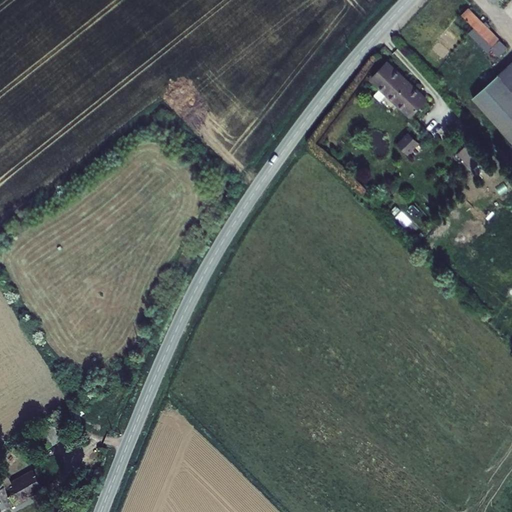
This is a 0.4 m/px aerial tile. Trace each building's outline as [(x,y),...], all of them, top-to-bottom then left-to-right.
[(475,27),(494,46),(500,39),(469,7),(462,14),(475,27)] [(494,46),(475,27),(469,33),(488,52),(491,49),(494,46)] [(494,46),(491,49),(499,57),(508,48),(500,39),(494,46)] [(428,98),(388,60),(370,79),(380,89),(386,95),(410,117),(428,98)] [(511,61),(473,98),(511,140),(511,61)] [(386,95),(380,89),(374,95),(380,101),(386,95)] [(420,143),(408,132),(397,144),(408,155),(420,143)] [(483,158),(468,143),(457,153),(473,169),(483,158)] [(85,405),(80,400),(69,412),(74,417),(81,409),(85,405)] [(81,409),(74,417),(78,420),(85,413),(81,409)] [(48,421),(36,429),(48,449),(68,437),(58,420),(50,425),(48,421)] [(15,451),(18,455),(32,445),(27,438),(18,445),(19,448),(15,451)] [(37,468),(33,470),(37,477),(41,475),(37,468)] [(33,470),(12,481),(7,475),(0,478),(0,495),(8,508),(15,504),(16,506),(44,490),(37,477),(33,470)]
